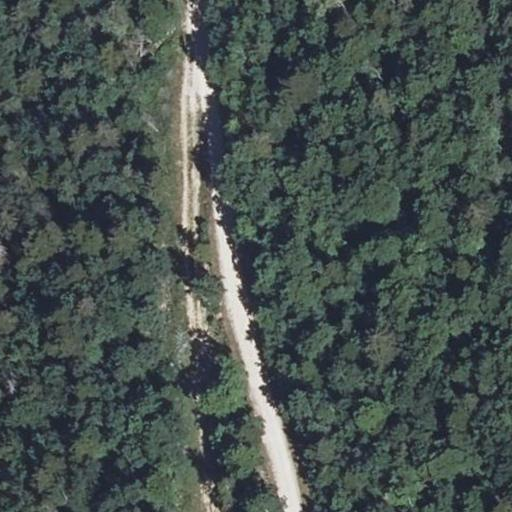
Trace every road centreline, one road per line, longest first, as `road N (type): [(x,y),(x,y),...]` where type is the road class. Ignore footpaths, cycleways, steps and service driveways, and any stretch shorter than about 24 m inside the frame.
road 1 (track): [(293,511),(234,283),(195,41),(196,0)]
road 2 (track): [(195,41),(170,269),(200,511)]
